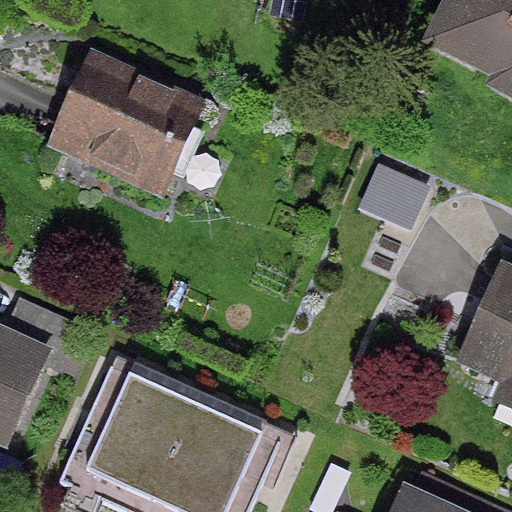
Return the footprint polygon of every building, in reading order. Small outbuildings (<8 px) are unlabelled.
[(511,0),(455,0),(430,50),(511,90),(511,0)] [(195,116),(86,67),(50,147),(159,196),(195,116)] [(511,282),(497,276),(457,365),(511,389),(511,282)] [(76,333),(16,307),(3,336),(0,335),(0,444),(4,446),(39,369),(57,377),(76,333)] [(257,511),(286,449),(123,375),(70,491),(117,511),(257,511)] [(409,506),(405,504),(401,511),(493,511),(421,480),(409,506)]
